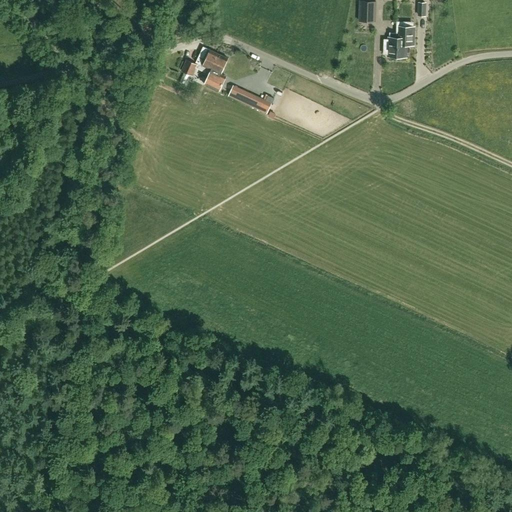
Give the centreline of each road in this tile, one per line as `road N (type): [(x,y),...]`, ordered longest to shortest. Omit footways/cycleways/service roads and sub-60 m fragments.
road 1 (unclassified): [(80,73),(221,39),(385,100),(468,57),(511,54)]
road 2 (unclassified): [(28,511),(77,312),(64,290)]
road 3 (unclassified): [(64,290),(100,134),(98,99),(80,73)]
road 4 (track): [(381,108),(511,164)]
